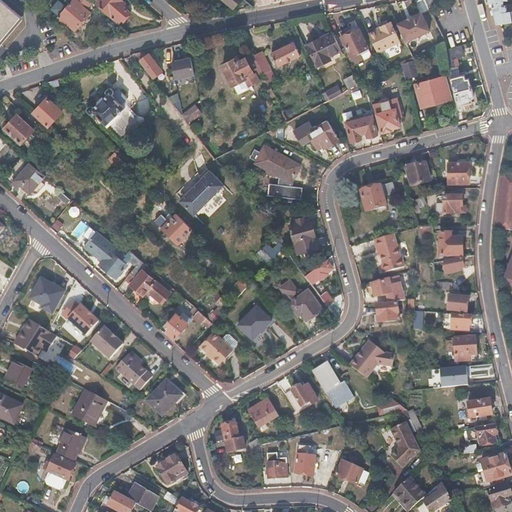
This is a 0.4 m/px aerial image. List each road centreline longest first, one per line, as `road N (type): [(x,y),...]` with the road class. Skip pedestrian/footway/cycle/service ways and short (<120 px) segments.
road 1 (residential): [(502,122),(340,169),(329,202),(354,294),(346,327),(221,402)]
road 2 (residential): [(502,122),(484,252),(511,397)]
road 3 (residential): [(44,237),(221,402)]
road 4 (residential): [(192,420),(209,483),(223,496),(316,497),(348,511)]
road 5 (residential): [(182,31),(0,88)]
road 6 (residential): [(343,0),(182,31)]
road 7 (residential): [(75,511),(101,474),(192,420)]
road 8 (residential): [(470,0),(502,122)]
